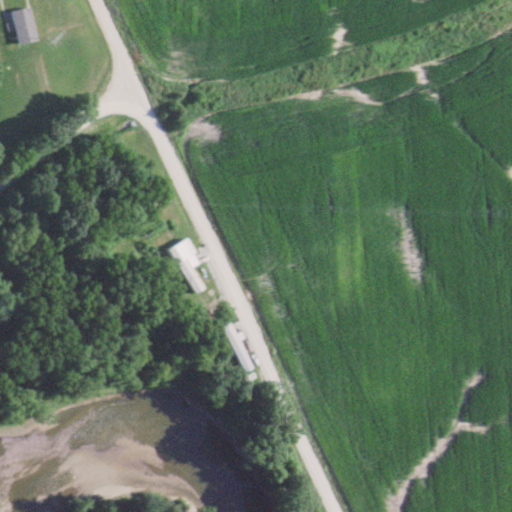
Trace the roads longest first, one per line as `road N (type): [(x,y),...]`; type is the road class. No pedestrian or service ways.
road 1 (residential): [(102,0),(132,83),(335,511)]
road 2 (residential): [(0,181),(132,83)]
